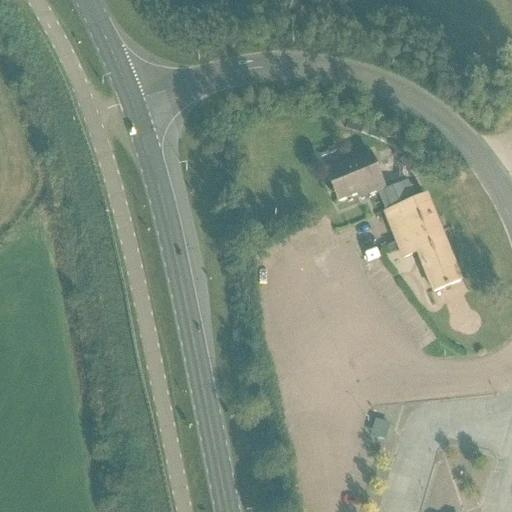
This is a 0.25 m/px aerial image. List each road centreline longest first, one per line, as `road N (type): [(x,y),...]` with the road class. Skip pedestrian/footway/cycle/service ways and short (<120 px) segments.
road 1 (primary): [(227,511),(178,268),(131,101)]
road 2 (unclassified): [(181,511),(133,261),(88,115)]
road 3 (unclassified): [(492,175),(455,131),(404,94),(311,66),(267,65),(131,101)]
road 4 (unclassified): [(88,115),(35,0)]
